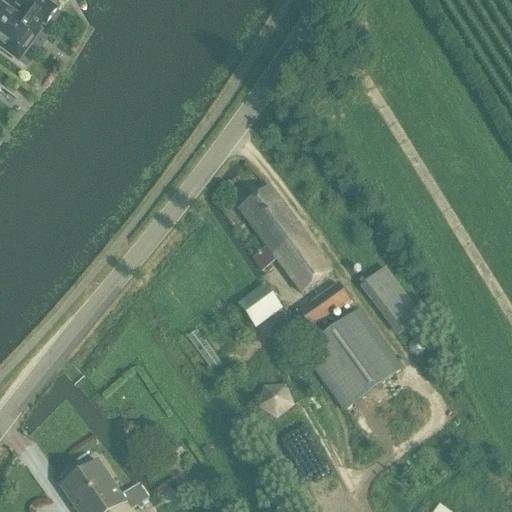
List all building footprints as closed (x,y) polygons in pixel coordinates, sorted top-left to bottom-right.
[(47,0),(46,3),(42,0),(22,0),(18,6),(25,11),(19,19),(0,5),(0,48),(19,62),(32,44),(25,39),(38,21),(45,26),(57,11),(55,10),(62,0),(47,0)] [(302,297),(332,274),(269,191),(241,212),(267,249),(254,259),(264,272),(276,263),(302,297)] [(402,336),(423,320),(385,271),(364,286),(402,336)] [(311,330),(350,303),(338,286),(299,313),(311,330)] [(282,310),(265,287),(239,306),(255,329),(282,310)] [(345,414),(405,371),(361,310),(301,354),(345,414)] [(294,410),(287,389),(265,389),(257,410),(276,424),(294,410)] [(133,511),(148,501),(138,486),(121,498),(99,464),(61,489),(75,511),(133,511)]
